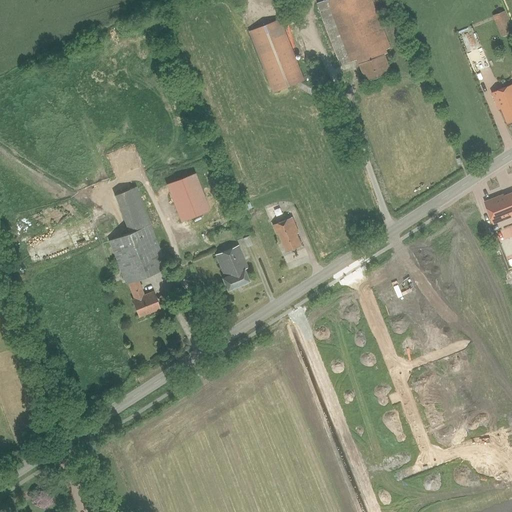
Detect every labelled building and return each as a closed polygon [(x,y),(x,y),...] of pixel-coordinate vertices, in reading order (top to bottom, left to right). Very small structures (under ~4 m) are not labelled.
[(343,69),(356,64),(331,0),(325,0),(319,3),(343,69)] [(331,0),(356,64),(393,50),(374,0),(331,0)] [(511,21),(507,9),(494,14),(503,35),(511,31),(511,21)] [(305,80),(281,18),(250,30),(274,92),(305,80)] [(511,83),(493,91),(500,108),(502,107),(509,123),(511,122),(511,83)] [(196,172),(168,183),(184,221),(212,209),(196,172)] [(116,195),(130,233),(151,225),(136,187),(116,195)] [(511,192),(504,195),(504,194),(484,202),(493,225),(511,216),(511,192)] [(293,216),(275,224),(278,233),(279,233),(287,251),(305,244),(293,216)] [(130,233),(110,240),(127,284),(140,279),(168,268),(151,225),(130,233)] [(240,244),(216,254),(225,275),(223,276),(229,290),(252,280),(247,268),(249,267),(240,244)] [(280,253),(276,244),(268,248),(272,256),(280,253)] [(440,267),(425,273),(431,289),(446,284),(440,267)] [(146,294),(140,279),(127,284),(133,299),(146,294)] [(140,315),(161,307),(154,290),(146,294),(133,299),(140,315)] [(324,332),(338,327),(340,320),(336,309),(318,315),(324,332)] [(346,349),(369,341),(358,313),(340,320),(338,327),(346,349)] [(377,363),(352,373),(361,395),(386,385),(377,363)] [(465,466),(444,474),(457,508),(478,500),(465,466)] [(422,484),(402,492),(410,511),(421,511),(432,508),(429,501),(422,484)] [(450,511),(444,495),(429,501),(432,508),(433,511),(450,511)]
